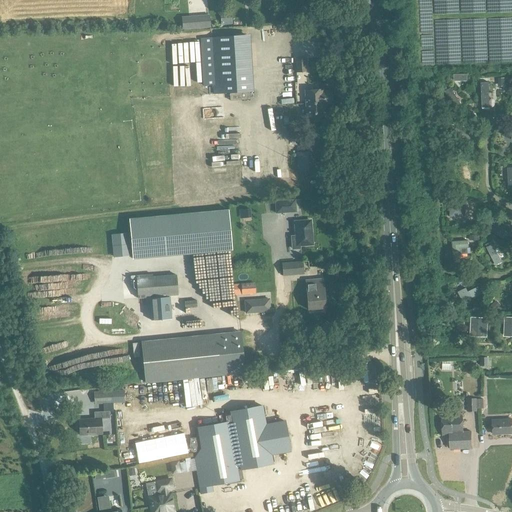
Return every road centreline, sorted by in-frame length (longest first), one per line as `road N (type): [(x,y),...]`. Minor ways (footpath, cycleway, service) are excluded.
road 1 (primary): [(407,487),(378,0)]
road 2 (track): [(0,229),(263,195)]
road 3 (track): [(0,353),(44,470),(49,511)]
